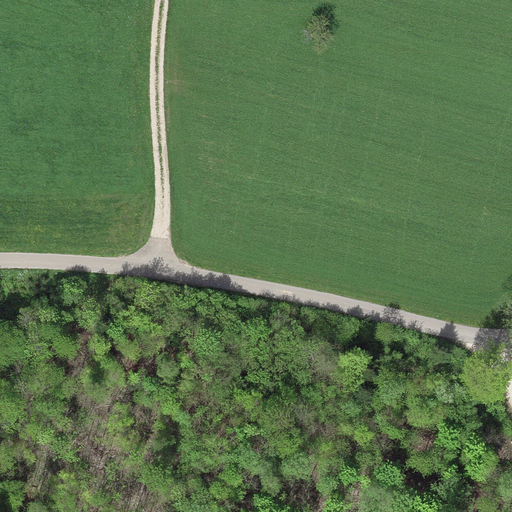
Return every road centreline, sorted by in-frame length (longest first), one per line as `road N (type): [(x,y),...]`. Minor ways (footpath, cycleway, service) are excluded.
road 1 (residential): [(0,263),(159,263),(511,339)]
road 2 (track): [(160,0),(153,82),(159,263)]
